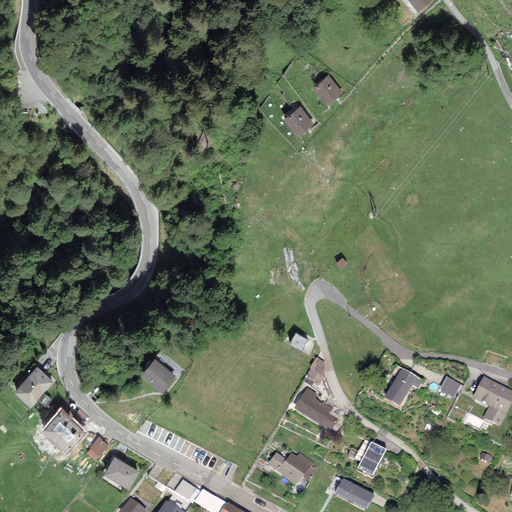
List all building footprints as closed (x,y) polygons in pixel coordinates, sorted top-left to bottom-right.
[(407,0),(418,13),(432,0),(407,0)] [(328,76),(313,90),(327,107),(342,94),(328,76)] [(300,107),(283,121),(298,139),(313,125),(300,107)] [(343,258),(336,264),(341,270),(348,264),(343,258)] [(312,339),(296,329),(289,338),(310,352),(314,345),(312,339)] [(302,381),(312,387),(327,363),(317,357),(302,381)] [(176,377),(155,360),(140,378),(163,394),(176,377)] [(53,379),(37,363),(15,386),(30,401),(53,379)] [(423,381),(402,368),(384,397),(399,405),(412,386),(418,389),(423,381)] [(511,404),(511,390),(483,376),(473,397),(489,406),(484,419),(500,426),(511,404)] [(461,384),(447,377),(439,390),(454,397),(461,384)] [(333,409),(307,388),(294,408),(322,425),(323,424),(337,432),(340,425),(336,423),(338,420),(330,415),(333,409)] [(85,426),(61,404),(43,420),(50,427),(47,430),(56,439),(60,436),(66,443),(85,426)] [(37,435),(29,440),(38,453),(45,448),(37,435)] [(109,443),(99,435),(90,444),(92,446),(87,451),(96,459),(109,443)] [(360,459),(368,442),(364,440),(356,457),(360,459)] [(387,450),(371,442),(357,467),(373,476),(387,450)] [(139,467),(114,453),(104,469),(129,484),(139,467)] [(286,459),(276,453),(268,464),(297,484),(302,477),(308,482),(316,472),(310,468),(314,463),(300,453),(297,456),(292,453),(286,459)] [(193,503),(200,491),(175,475),(166,487),(193,503)] [(374,493),(343,478),(335,492),(366,509),(374,493)] [(203,489),(195,501),(211,511),(220,511),(226,503),(203,489)] [(144,511),(146,510),(131,498),(119,511),(144,511)] [(184,511),(166,500),(158,511),(184,511)] [(244,511),(227,502),(226,503),(220,511),(244,511)]
